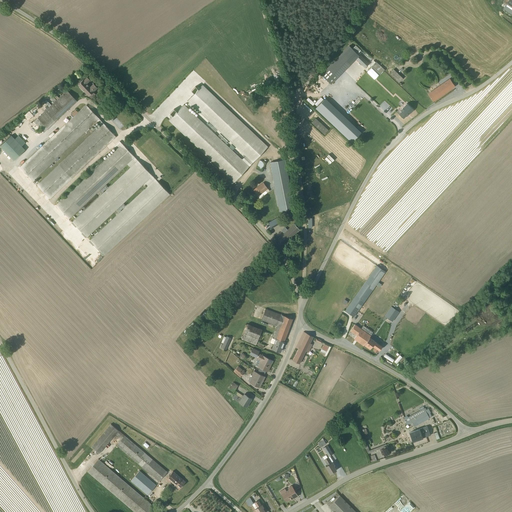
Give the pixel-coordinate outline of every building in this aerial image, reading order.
[(511,0),(508,0),(503,9),(511,14),(511,0)] [(331,84),(359,55),(349,46),(321,74),(331,84)] [(369,63),(360,55),(355,59),(364,68),(369,63)] [(380,75),(384,70),(385,70),(374,60),(375,62),(371,67),(380,75)] [(403,78),(393,69),(389,73),(399,82),(403,78)] [(83,80),(77,85),(88,97),(91,99),(95,95),(93,92),(97,88),(93,84),(90,87),(86,84),(90,80),(87,77),(83,80)] [(428,94),(433,101),(454,86),(449,79),(428,94)] [(267,147),(202,86),(187,102),(245,156),(242,160),(183,105),(168,122),(234,182),(267,147)] [(395,111),(407,100),(401,94),(405,90),(402,87),(386,101),(395,111)] [(44,133),(77,101),(66,90),(34,122),(44,133)] [(360,134),(326,101),(318,108),(317,110),(352,143),(353,141),(360,134)] [(398,114),(403,119),(413,109),(406,103),(400,110),(401,111),(398,114)] [(50,199),(72,178),(116,137),(86,105),(78,112),(77,110),(76,111),(75,110),(71,114),(73,117),(42,146),(20,167),(33,181),(55,160),(96,122),(100,125),(59,164),(37,185),(50,199)] [(11,135),(0,145),(0,146),(13,161),(25,150),(11,135)] [(72,222),(87,237),(145,183),(152,176),(119,141),(114,146),(116,148),(116,149),(56,205),(69,219),(127,165),(129,167),(72,222)] [(256,168),(263,172),(263,171),(264,169),(263,168),(265,163),(259,160),(256,168)] [(284,160),(270,163),(279,210),(279,211),(293,208),(284,160)] [(170,194),(152,176),(145,183),(147,186),(89,240),(104,256),(105,256),(170,194)] [(263,183),(253,190),(259,199),(269,191),(263,183)] [(268,223),(271,229),(281,223),(284,221),(281,216),(278,218),(278,217),(268,223)] [(283,245),(299,229),(294,224),(287,230),(285,227),(281,231),(284,233),(277,239),(283,245)] [(345,311),(355,318),(357,314),(356,314),(385,272),(376,265),(345,311)] [(366,326),(398,281),(389,274),(357,320),(366,326)] [(398,312),(391,307),(384,316),(392,322),(398,312)] [(273,344),(271,349),(280,352),(292,319),(281,315),(265,309),(261,320),(276,326),(270,343),(273,344)] [(247,324),(241,340),(256,345),(262,330),(247,324)] [(370,335),(355,324),(350,331),(356,336),(354,339),(363,346),(370,335)] [(293,360),(299,364),(306,352),(308,353),(312,345),(310,343),(313,337),(303,332),(295,348),(298,349),(293,360)] [(226,335),(220,348),(226,350),(232,338),(226,335)] [(369,337),(364,345),(370,349),(372,346),(373,347),(376,342),(369,337)] [(319,353),(326,356),(331,347),(324,344),(319,353)] [(249,355),(256,358),(259,351),(252,348),(249,355)] [(263,355),(259,354),(257,359),(258,359),(255,365),(260,368),(258,371),(264,374),(266,371),(267,372),(273,361),(263,356),(263,355)] [(244,372),(238,366),(233,372),(239,377),(244,372)] [(253,371),(251,375),(248,381),(249,382),(259,388),(265,377),(253,371)] [(232,398),(246,407),(252,399),(244,394),(242,396),(235,391),(238,386),(233,382),(232,384),(230,383),(228,387),(229,387),(227,391),(232,394),(233,394),(234,395),(232,398)] [(429,418),(432,417),(430,413),(428,409),(426,410),(425,408),(407,417),(406,416),(404,417),(403,418),(404,420),(406,425),(409,424),(412,423),(413,425),(416,423),(417,425),(429,419),(429,418)] [(167,472),(132,443),(110,424),(91,447),(99,454),(115,435),(121,439),(121,440),(116,446),(130,458),(159,482),(167,472)] [(427,426),(409,432),(412,442),(430,435),(427,426)] [(366,429),(361,431),(362,432),(361,433),(362,435),(365,443),(369,441),(369,440),(366,429)] [(318,444),(320,448),(326,444),(322,439),(320,441),(321,442),(318,444)] [(386,444),(367,452),(368,454),(387,446),(386,444)] [(333,455),(327,446),(323,448),(328,457),(333,455)] [(327,458),(325,455),(323,457),(324,460),(327,465),(325,466),(330,474),(336,470),(333,466),(334,465),(332,462),(331,462),(328,457),(327,458)] [(98,459),(87,472),(133,511),(151,511),(155,508),(98,459)] [(172,471),(166,480),(169,483),(170,482),(174,485),(173,487),(178,491),(185,482),(172,471)] [(139,472),(130,481),(147,496),(156,485),(139,472)] [(285,489),(280,492),(286,501),(293,497),(293,499),(297,496),(291,486),(287,488),(288,490),(286,491),(285,489)] [(355,511),(340,496),(328,507),(333,511),(355,511)] [(400,502),(398,500),(396,502),(400,507),(402,505),(403,506),(409,502),(405,496),(401,499),(402,500),(400,502)] [(252,505),(256,511),(264,511),(263,509),(264,508),(262,505),(261,505),(258,500),(254,503),(254,504),(252,505)]
